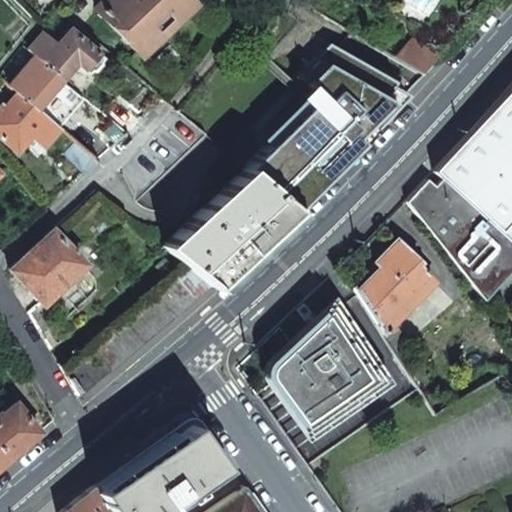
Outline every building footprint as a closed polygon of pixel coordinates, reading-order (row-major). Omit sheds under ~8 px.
[(183,0),(103,0),(94,9),(135,51),(138,47),(149,58),(167,40),(163,36),(172,26),(166,20),(185,2),(183,0)] [(56,9),(48,19),(56,26),(65,17),(56,9)] [(40,31),(25,49),(32,55),(59,78),(72,63),(85,73),(87,71),(93,71),(99,64),(99,59),(101,57),(67,28),(55,43),(40,31)] [(265,144),(242,167),(291,210),(349,152),(344,147),(364,125),(370,131),(422,75),(393,58),(370,44),(349,64),(326,43),(296,76),(309,89),(318,99),(307,109),(305,106),(265,144)] [(405,45),(393,58),(422,75),(433,63),(405,45)] [(32,55),(7,84),(15,92),(34,107),(59,78),(32,55)] [(480,299),(511,264),(511,83),(488,109),(433,170),(440,176),(433,184),(426,177),(403,202),(480,299)] [(258,137),(265,144),(305,106),(307,109),(318,99),(309,89),(258,137)] [(0,106),(0,139),(14,151),(30,133),(44,146),(59,129),(34,107),(15,92),(3,107),(0,106)] [(174,109),(119,172),(133,201),(203,133),(174,109)] [(344,147),(349,152),(365,136),(370,131),(364,125),(344,147)] [(74,143),(63,155),(84,172),(96,161),(74,143)] [(242,167),(160,246),(187,268),(210,287),(251,249),(291,210),(242,167)] [(433,170),(426,177),(433,184),(440,176),(433,170)] [(50,230),(8,268),(15,276),(39,304),(54,289),(59,295),(61,296),(72,286),(65,279),(81,264),(50,230)] [(391,322),(432,281),(415,265),(419,263),(394,239),(378,256),(383,261),(354,291),(356,294),(380,334),(391,322)] [(187,268),(68,371),(85,392),(104,377),(210,287),(187,268)] [(341,308),(335,298),(293,338),(271,358),(267,363),(266,369),(267,377),(270,383),(309,438),(389,382),(341,308)] [(407,344),(391,322),(380,334),(393,354),(407,344)] [(0,450),(6,458),(37,433),(13,404),(0,412),(0,450)] [(140,450),(89,485),(105,511),(151,511),(224,462),(201,422),(193,418),(184,420),(140,450)] [(105,511),(89,485),(56,511),(105,511)] [(260,511),(242,486),(204,511),(260,511)]
